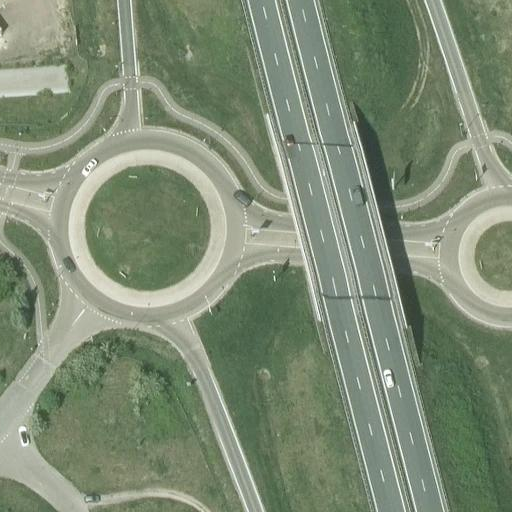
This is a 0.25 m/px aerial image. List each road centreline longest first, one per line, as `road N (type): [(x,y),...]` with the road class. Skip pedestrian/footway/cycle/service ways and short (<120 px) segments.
road 1 (trunk): [(430,511),(301,0)]
road 2 (trunk): [(262,0),(390,511)]
road 3 (secondary): [(231,265),(279,254),(415,264),(448,274)]
road 4 (secondary): [(453,226),(266,220),(236,208)]
road 5 (trunk): [(175,316),(253,511)]
road 6 (trunk): [(506,194),(478,141),(431,0)]
road 7 (unclassified): [(0,424),(90,302)]
road 8 (secondary): [(236,208),(226,182),(198,153),(173,141),(127,141)]
road 9 (trunk): [(123,0),(127,141)]
